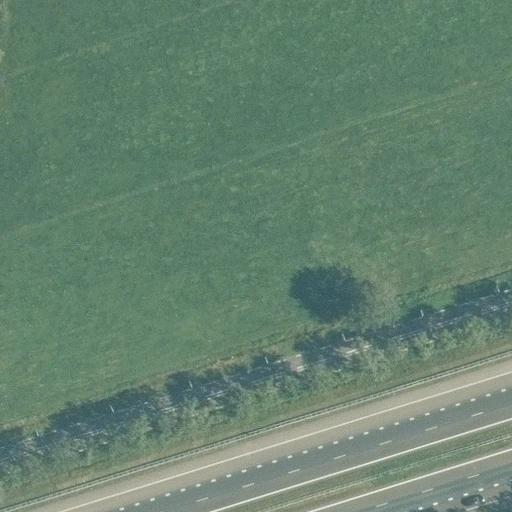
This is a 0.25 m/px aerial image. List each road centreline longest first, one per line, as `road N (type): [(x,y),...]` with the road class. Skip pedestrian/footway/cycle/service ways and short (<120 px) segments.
road 1 (tertiary): [(0,466),(511,303)]
road 2 (motorway): [(511,404),(165,511)]
road 3 (motorway): [(363,511),(511,465)]
